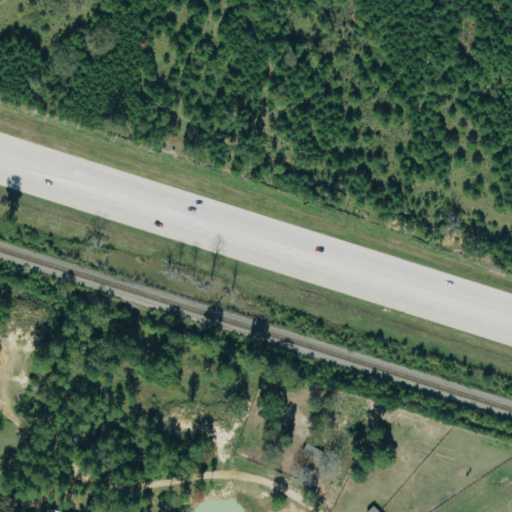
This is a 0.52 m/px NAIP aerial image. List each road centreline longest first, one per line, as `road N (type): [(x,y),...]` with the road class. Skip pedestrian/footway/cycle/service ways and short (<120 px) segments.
road 1 (primary): [(0,155),(511,314)]
road 2 (residential): [(320,254),(326,0)]
